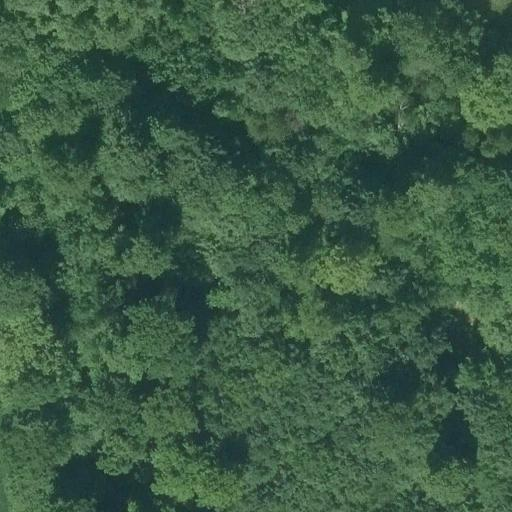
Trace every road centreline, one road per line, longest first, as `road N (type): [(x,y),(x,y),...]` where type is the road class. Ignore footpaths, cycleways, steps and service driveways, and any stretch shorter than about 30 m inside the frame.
road 1 (track): [(18,0),(511,336)]
road 2 (track): [(144,511),(70,267),(0,105)]
